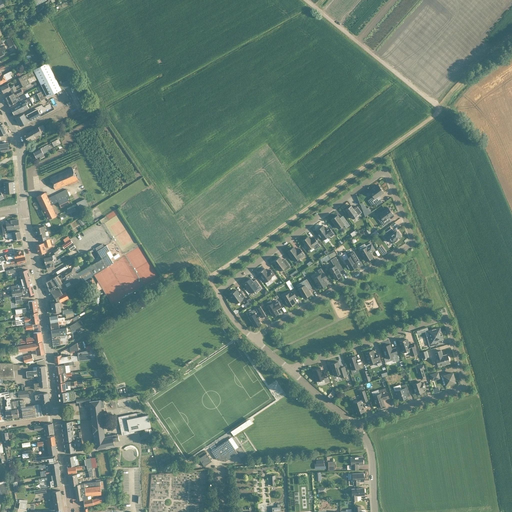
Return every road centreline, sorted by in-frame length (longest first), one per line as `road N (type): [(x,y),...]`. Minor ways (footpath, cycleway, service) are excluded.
road 1 (residential): [(217,292),(386,176),(409,243),(253,339)]
road 2 (residential): [(289,368),(446,321),(461,387),(354,425)]
road 3 (residential): [(55,417),(24,209)]
